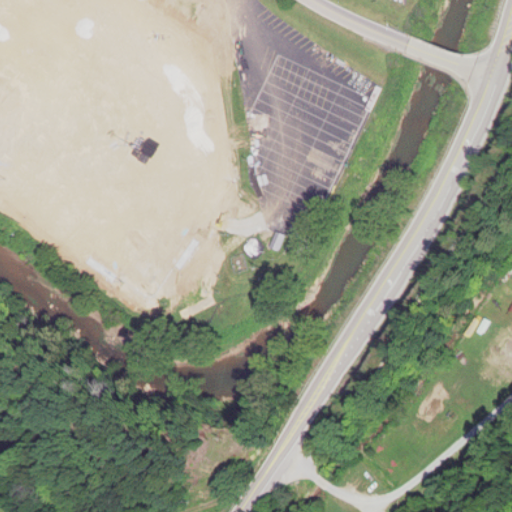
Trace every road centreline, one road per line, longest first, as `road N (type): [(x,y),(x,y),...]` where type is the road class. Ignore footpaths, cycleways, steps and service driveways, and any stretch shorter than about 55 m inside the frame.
road 1 (secondary): [(240,511),(437,211),(511,21)]
road 2 (residential): [(280,455),(342,495),(367,502),(400,494),(511,391)]
